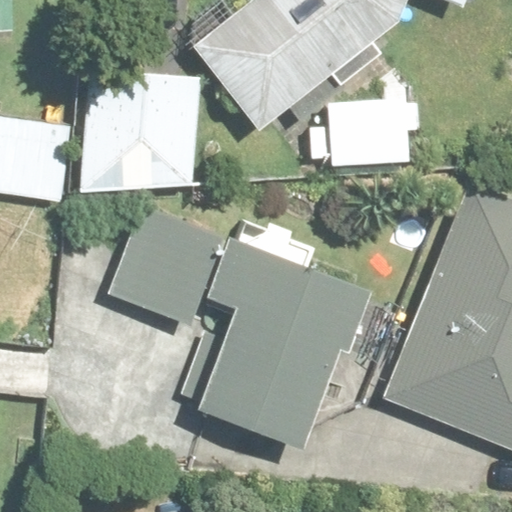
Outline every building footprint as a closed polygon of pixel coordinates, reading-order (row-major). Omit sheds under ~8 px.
[(347,61),(349,50),(359,32),(406,46),(427,0),(223,0),(219,11),(131,75),(199,168),(347,61)] [(511,156),(511,113),(492,101),(464,145),(503,170),(511,156)] [(140,119),(22,119),(21,231),(139,232),(140,119)] [(364,140),(265,142),(266,203),(365,202),(364,140)] [(10,145),(0,146),(0,244),(5,245),(10,145)] [(430,490),(439,472),(502,505),(511,484),(511,413),(508,412),(511,403),(511,363),(493,355),(511,315),(511,267),(408,219),(308,434),(430,490)] [(34,336),(147,389),(129,432),(239,478),(298,338),(188,292),(184,301),(76,249),(34,336)]
